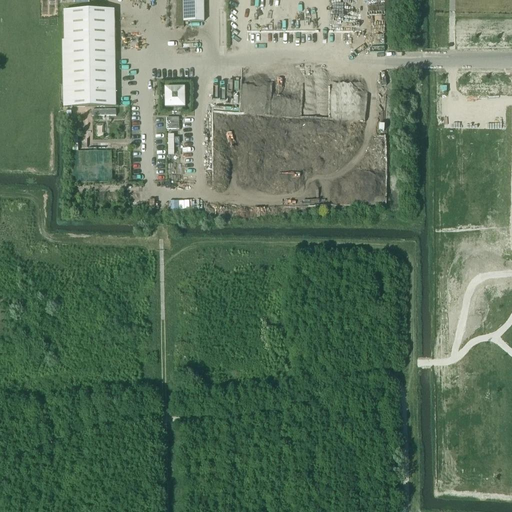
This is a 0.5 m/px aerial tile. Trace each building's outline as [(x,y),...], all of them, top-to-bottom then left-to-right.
[(203,0),(182,0),(183,23),(204,23),(203,0)] [(64,12),(65,83),(66,109),(116,108),(114,11),(64,12)] [(165,96),(163,96),(163,101),(165,101),(165,108),(185,108),(185,89),(165,89),(165,96)] [(178,130),(178,119),(166,119),(166,130),(178,130)] [(452,136),(452,181),(497,181),(497,136),(452,136)]
